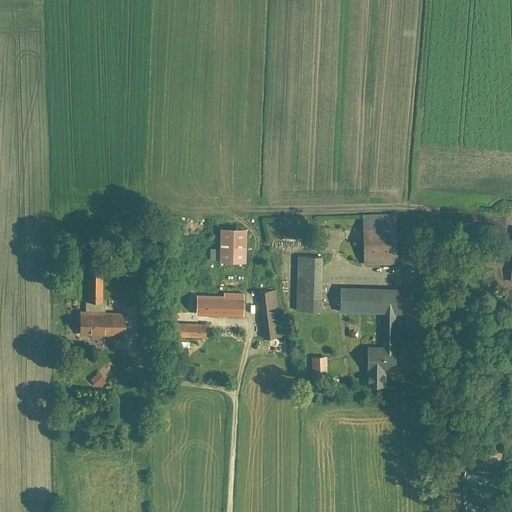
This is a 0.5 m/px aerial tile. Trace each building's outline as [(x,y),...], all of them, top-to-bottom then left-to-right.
[(397,262),(397,215),(362,216),(363,262),(397,262)] [(245,229),(219,228),(218,262),(244,263),(245,229)] [(218,261),(218,249),(209,249),(209,260),(218,261)] [(321,310),(322,257),(296,256),(295,310),(321,310)] [(102,259),(87,259),(87,303),(102,303),(102,259)] [(395,348),(396,314),(412,314),(412,288),(339,288),(339,313),(381,314),(381,348),(366,347),(366,369),(365,369),(365,387),(385,387),(385,371),(395,372),(395,348)] [(282,337),(275,291),(256,294),(263,340),(282,337)] [(196,294),(195,315),(242,317),(243,296),(196,294)] [(125,314),(79,313),(79,336),(125,336),(125,314)] [(178,323),(177,337),(205,338),(206,324),(178,323)] [(326,376),(326,357),(312,357),(312,376),(326,376)] [(99,372),(90,379),(96,386),(105,379),(99,372)]
